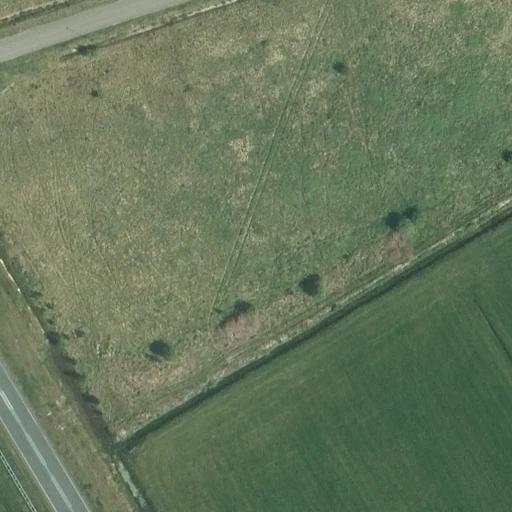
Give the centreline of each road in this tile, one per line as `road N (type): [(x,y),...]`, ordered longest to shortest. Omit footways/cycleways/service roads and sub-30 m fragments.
road 1 (unclassified): [(0,53),(160,0)]
road 2 (trunk): [(70,511),(0,393)]
